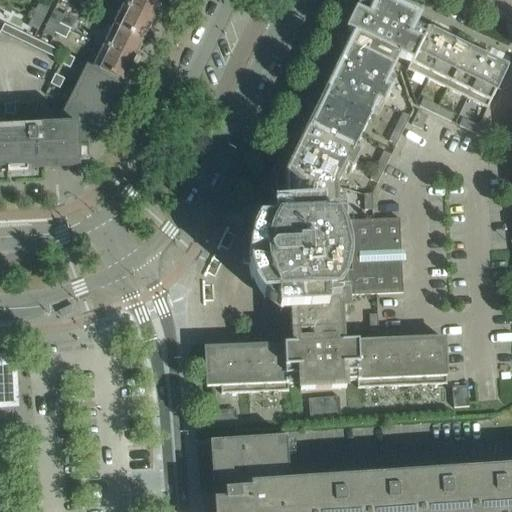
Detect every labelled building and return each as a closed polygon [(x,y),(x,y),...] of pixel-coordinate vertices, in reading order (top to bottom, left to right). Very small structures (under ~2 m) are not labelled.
[(158,11),(163,1),(161,0),(126,0),(124,7),(152,21),(157,11),(158,11)] [(402,294),(402,284),(399,220),(344,222),(343,210),(336,210),(335,187),(344,168),(351,171),(357,158),(351,155),(376,103),(382,107),(389,93),(382,90),(399,59),(410,64),(426,30),(416,25),(419,19),(380,0),(377,0),(375,5),(364,0),(361,0),(345,32),(353,36),(331,79),(284,176),(284,189),(285,210),(274,211),(271,213),(269,215),(265,219),(263,221),(261,224),(259,226),(257,229),(255,233),(253,237),(252,238),(251,241),(250,244),(249,249),(249,252),(248,254),(248,259),(248,264),(249,269),(249,272),(250,274),(251,279),(253,284),(254,288),(256,291),(259,295),(261,298),(265,302),(269,306),(272,309),(276,311),(280,314),(290,313),(291,347),(286,348),(288,392),(357,389),(355,345),(343,345),(341,297),(402,294)] [(49,9),(48,8),(39,4),(33,15),(43,20),(49,9)] [(148,30),(152,21),(124,7),(114,27),(144,41),(149,31),(148,30)] [(65,14),(64,16),(53,11),(48,20),(70,31),(75,20),(65,14)] [(38,32),(43,20),(33,15),(27,27),(38,32)] [(48,20),(42,33),(44,34),(53,39),(55,34),(65,39),(70,31),(48,20)] [(4,26),(0,33),(55,59),(58,52),(4,26)] [(138,52),(144,41),(114,27),(104,47),(132,61),(137,52),(138,52)] [(427,80),(446,40),(426,30),(410,64),(407,70),(427,80)] [(447,90),(466,50),(446,40),(427,80),(447,90)] [(128,71),(132,61),(104,47),(95,67),(104,71),(124,81),(129,71),(128,71)] [(467,100),(486,60),(466,50),(447,90),(467,100)] [(69,70),(74,60),(65,55),(60,65),(69,70)] [(487,109),(506,70),(486,60),(467,100),(487,109)] [(56,128),(0,130),(0,171),(81,168),(112,106),(123,83),(87,65),(56,128)] [(59,90),(64,80),(55,76),(50,85),(59,90)] [(435,115),(438,108),(423,100),(419,108),(435,115)] [(6,106),(7,116),(17,115),(17,105),(6,106)] [(454,116),(438,108),(435,115),(451,123),(454,116)] [(421,131),(428,117),(417,112),(411,126),(421,131)] [(403,132),(410,118),(402,114),(395,128),(403,132)] [(462,119),(458,127),(474,135),(478,127),(462,119)] [(396,146),(403,132),(395,128),(389,142),(396,146)] [(384,171),(391,157),(384,153),(377,167),(384,171)] [(384,171),(377,167),(370,181),(377,185),(384,171)] [(372,211),(372,195),(363,196),(364,211),(372,211)] [(378,331),(377,315),(369,316),(369,332),(378,331)] [(446,385),(444,341),(422,342),(424,386),(446,385)] [(424,386),(422,342),(400,343),(402,387),(424,386)] [(402,387),(400,343),(377,344),(379,388),(402,387)] [(379,388),(377,344),(355,345),(357,389),(379,388)] [(259,349),(261,393),(288,392),(286,348),(259,349)] [(232,350),(234,395),(261,393),(259,349),(232,350)] [(232,350),(204,351),(206,389),(220,388),(221,395),(234,395),(232,350)] [(0,404),(14,404),(12,360),(0,360),(0,404)] [(468,408),(467,387),(451,389),(453,409),(468,408)] [(339,398),(308,400),(310,421),(340,418),(339,398)] [(235,410),(214,413),(215,425),(237,423),(235,410)] [(214,445),(209,445),(213,493),(218,493),(218,503),(213,504),(213,511),(511,511),(511,470),(289,485),(286,440),(281,441),(214,445)]
